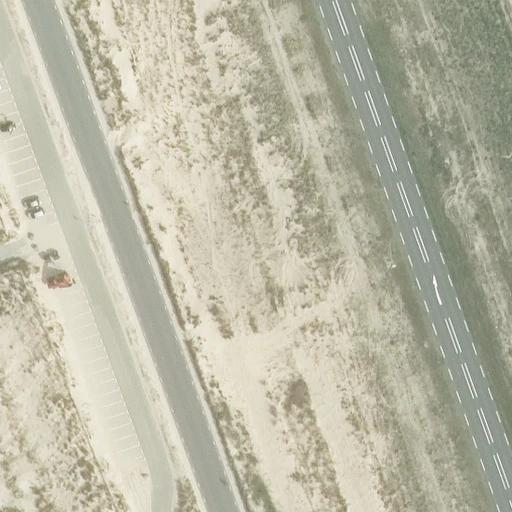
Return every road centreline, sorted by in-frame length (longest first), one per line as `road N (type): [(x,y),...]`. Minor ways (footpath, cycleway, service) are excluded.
road 1 (trunk): [(274,0),(446,511)]
road 2 (secondary): [(511,506),(333,0)]
road 3 (unclassified): [(8,0),(86,266),(154,455)]
road 4 (trunk): [(176,0),(302,403)]
road 5 (trunk): [(511,245),(421,0)]
road 6 (unclassified): [(511,329),(302,403)]
road 7 (unclassified): [(314,440),(511,373)]
road 8 (unclassified): [(302,403),(154,455)]
road 9 (unclassified): [(169,491),(314,440)]
